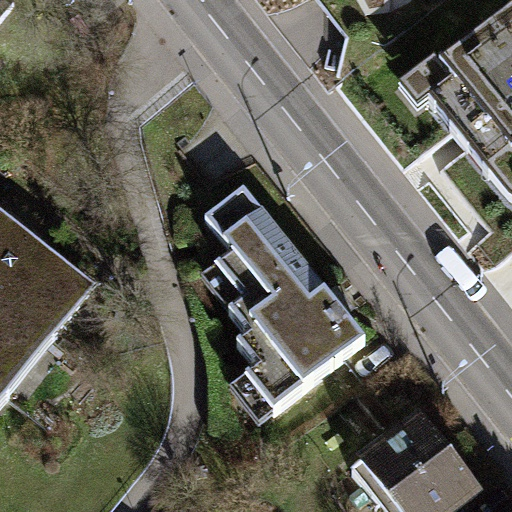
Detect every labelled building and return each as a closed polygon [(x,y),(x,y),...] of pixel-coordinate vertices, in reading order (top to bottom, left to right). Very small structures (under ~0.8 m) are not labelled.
[(0,0),(0,25),(14,8),(2,0),(0,0)] [(511,0),(505,0),(390,81),(409,108),(424,99),(502,190),(511,196),(511,0)] [(244,381),(272,417),(362,346),(240,192),(204,221),(231,255),(215,268),(243,303),(228,315),(247,339),(235,349),(254,372),(244,381)] [(0,210),(0,297),(57,344),(100,291),(0,210)] [(0,415),(57,344),(0,297),(0,415)] [(421,422),(351,476),(377,511),(388,503),(394,511),(452,511),(476,494),(421,422)]
